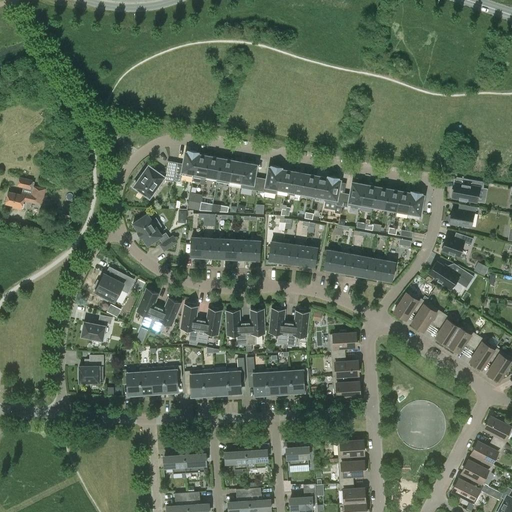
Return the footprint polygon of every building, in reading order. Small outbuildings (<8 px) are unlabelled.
[(177,162),(175,175),(174,180),(180,181),(181,175),(193,177),(197,154),(198,154),(198,152),(188,150),(188,152),(185,151),(183,163),(177,162)] [(206,175),(209,156),(198,154),(197,154),(193,177),(201,178),(200,183),(204,184),(206,175)] [(217,178),(221,158),(209,156),(206,175),(217,177),(217,178)] [(229,180),(233,160),(221,158),(217,178),(217,177),(216,181),(229,183),(229,180)] [(174,180),(175,175),(177,162),(167,160),(165,172),(161,171),(159,173),(148,165),(144,172),(142,172),(143,171),(142,171),(137,178),(138,178),(139,179),(134,186),(139,190),(143,193),(144,193),(149,197),(162,178),(165,179),(165,180),(174,181),(174,180)] [(241,182),(242,174),(245,162),(233,160),(229,180),(241,182)] [(258,190),(261,177),(255,176),(257,164),(245,162),(242,174),(241,182),(240,187),(252,189),(258,190)] [(276,194),(277,188),(281,169),(282,167),(271,165),(271,167),(269,166),(266,178),(261,177),(258,190),(264,191),(276,194)] [(289,191),(293,171),(281,169),(277,188),(289,190),(289,191)] [(301,193),(304,173),(293,171),(289,191),(289,190),(288,194),(294,195),(295,192),(301,193)] [(313,195),(316,175),(304,173),(301,193),(313,195)] [(324,197),(328,177),(316,175),(313,195),(324,197)] [(32,179),(19,176),(17,186),(30,189),(32,179)] [(342,205),(344,192),(338,191),(340,180),(338,179),(338,178),(328,176),(328,177),(324,197),(323,201),(336,203),(334,212),(340,213),(342,205)] [(452,189),(450,195),(452,196),(452,197),(459,198),(459,200),(466,202),(467,199),(476,201),(479,187),(483,188),(484,181),(468,179),(467,184),(454,182),(453,189),(452,189)] [(360,204),(364,184),(352,182),(350,193),(344,192),(342,205),(347,207),(348,205),(360,207),(361,204),(360,204)] [(372,206),(376,186),(364,184),(360,204),(361,204),(372,206)] [(8,191),(5,203),(13,204),(12,206),(21,208),(23,199),(42,204),(46,188),(33,185),(31,194),(21,192),(21,194),(8,191)] [(384,208),(388,188),(376,186),(372,206),(384,208)] [(396,210),(399,190),(388,188),(384,208),(396,210)] [(411,192),(399,190),(396,210),(408,212),(411,192)] [(411,192),(408,212),(420,214),(424,195),(421,194),(421,193),(411,191),(411,192)] [(202,198),(202,194),(191,192),(188,208),(199,210),(201,201),(202,198)] [(188,202),(177,200),(176,207),(187,209),(188,202)] [(213,203),(201,201),(199,210),(211,211),(213,203)] [(213,203),(211,211),(223,211),(224,205),(213,203)] [(449,215),(448,221),(449,221),(449,222),(471,226),(473,212),(475,213),(476,207),(462,204),(461,210),(452,208),(450,215),(449,215)] [(178,209),(178,222),(186,223),(187,210),(178,209)] [(133,223),(133,224),(133,223),(138,231),(137,232),(141,237),(142,236),(147,244),(147,245),(148,244),(159,237),(163,243),(160,244),(164,250),(165,249),(176,242),(177,242),(176,241),(173,237),(173,236),(172,236),(172,237),(169,238),(165,233),(162,235),(157,228),(161,225),(156,218),(152,220),(147,214),(147,213),(134,222),(133,223)] [(368,229),(369,223),(357,221),(356,227),(368,229)] [(369,223),(368,229),(380,231),(381,224),(373,223),(373,224),(369,223)] [(58,228),(51,226),(50,233),(57,235),(58,228)] [(441,246),(442,248),(442,250),(459,256),(463,242),(471,245),(473,238),(461,234),(459,240),(446,236),(444,241),(443,242),(441,246)] [(202,256),(203,237),(191,237),(190,256),(202,256)] [(203,237),(202,256),(213,257),(214,238),(203,237)] [(214,238),(213,257),(224,257),(225,239),(214,238)] [(399,238),(398,244),(410,246),(411,240),(399,238)] [(225,239),(224,257),(236,258),(237,239),(225,239)] [(237,239),(236,258),(247,259),(248,240),(237,239)] [(248,240),(247,259),(259,259),(260,240),(248,240)] [(280,261),(283,243),(271,241),(268,260),(280,261)] [(283,243),(280,261),(291,263),(294,244),(283,243)] [(294,244),(291,263),(303,264),(305,246),(294,244)] [(305,246),(303,264),(314,266),(317,247),(305,246)] [(335,270),(338,252),(327,249),(323,268),(335,270)] [(338,252),(335,270),(346,272),(350,254),(338,252)] [(350,254),(346,272),(357,274),(361,256),(350,254)] [(361,256),(357,274),(369,276),(372,258),(361,256)] [(372,258),(369,276),(380,278),(383,260),(372,258)] [(383,260),(380,278),(392,280),(392,278),(393,279),(394,274),(393,274),(395,262),(383,260)] [(463,269),(459,274),(445,264),(444,266),(436,261),(428,273),(436,277),(435,279),(443,284),(446,280),(453,285),(455,281),(466,288),(474,276),(463,269)] [(473,270),(484,275),(488,267),(478,261),(473,270)] [(93,287),(96,289),(94,291),(101,294),(99,296),(107,300),(108,298),(114,301),(121,289),(127,292),(134,279),(119,272),(115,279),(104,273),(99,281),(97,280),(93,287)] [(144,283),(138,280),(136,286),(141,289),(144,283)] [(150,327),(159,306),(154,304),(158,293),(146,288),(137,310),(145,314),(141,324),(150,327)] [(418,313),(426,301),(422,299),(419,297),(417,300),(406,292),(394,311),(403,317),(410,308),(418,313)] [(159,306),(150,327),(159,331),(163,321),(171,325),(181,303),(169,298),(164,309),(159,306)] [(426,301),(418,313),(411,322),(421,329),(427,319),(435,324),(443,312),(426,301)] [(190,340),(189,344),(197,345),(197,341),(201,319),(195,318),(197,306),(194,306),(195,304),(188,303),(187,305),(184,304),(181,328),(189,329),(188,340),(190,340)] [(286,344),(289,322),(283,321),(284,309),(282,309),(282,307),(275,306),(274,308),(272,308),(269,332),(278,333),(277,343),(286,344)] [(206,320),(201,319),(197,341),(207,343),(208,332),(217,334),(221,310),(218,310),(219,308),(212,307),(211,309),(208,308),(206,320)] [(245,322),(246,344),(246,351),(251,351),(251,344),(256,344),(255,333),(264,333),(263,309),(250,310),(251,321),(245,322)] [(289,322),(286,344),(296,345),(297,335),(306,336),(309,312),(306,312),(306,310),(299,309),(299,311),(296,311),(294,322),(289,322)] [(246,344),(245,322),(239,322),(239,310),(226,311),(227,335),(236,334),(236,345),(246,344)] [(313,320),(320,321),(322,312),(314,311),(313,320)] [(443,312),(435,324),(443,330),(438,338),(447,344),(459,326),(458,326),(448,319),(450,317),(443,312)] [(82,331),(81,335),(94,338),(94,339),(100,340),(100,339),(102,340),(106,322),(110,323),(112,317),(100,314),(98,324),(84,321),(83,325),(82,331)] [(459,326),(447,344),(448,344),(457,350),(462,341),(470,347),(478,335),(472,331),(470,333),(459,326)] [(331,355),(345,354),(344,344),(356,343),(355,332),(346,332),(346,330),(340,330),(340,333),(329,333),(331,355)] [(478,335),(470,347),(478,352),(472,362),(482,368),(488,359),(487,358),(496,346),(478,335)] [(487,358),(488,359),(496,364),(489,374),(499,380),(511,359),(511,357),(496,347),(496,346),(487,358)] [(79,365),(79,381),(103,381),(103,354),(90,355),(90,359),(85,359),(85,365),(79,365)] [(345,354),(331,355),(332,375),(346,374),(347,375),(358,374),(357,363),(346,363),(345,354)] [(227,372),(228,390),(240,390),(240,381),(246,381),(244,357),(237,357),(238,372),(227,372)] [(163,366),(165,391),(177,390),(176,378),(182,378),(181,365),(163,366)] [(165,391),(163,366),(151,367),(153,392),(165,391)] [(153,392),(151,367),(139,368),(139,373),(141,392),(153,392)] [(279,392),(278,372),(277,367),(266,368),(266,373),(267,393),(279,392)] [(290,371),(291,391),(303,390),(303,380),(308,380),(307,367),(301,368),(302,370),(290,371)] [(216,391),(215,373),(214,368),(202,369),(202,374),(203,374),(204,392),(216,391)] [(141,392),(139,373),(128,373),(127,369),(121,369),(122,384),(128,383),(128,393),(141,392)] [(204,392),(203,374),(202,374),(191,375),(191,370),(184,371),(185,381),(191,381),(192,393),(204,392)] [(291,391),(290,371),(278,372),(279,392),(291,391)] [(228,390),(227,372),(215,373),(216,391),(228,390)] [(267,393),(266,373),(254,374),(255,394),(267,393)] [(346,374),(332,375),(334,397),(360,395),(359,383),(347,384),(347,375),(346,374)] [(491,439),(504,446),(511,429),(511,426),(490,415),(485,426),(495,431),(491,439)] [(352,461),(352,452),(363,451),(363,439),(337,441),(338,462),(352,461)] [(491,463),(497,451),(500,453),(504,446),(491,439),(487,448),(476,443),(471,453),(481,458),(491,463)] [(300,444),(300,446),(287,447),(287,450),(288,450),(289,456),(288,456),(288,459),(289,459),(289,465),(309,464),(308,458),(310,458),(310,451),(311,451),(311,443),(300,444)] [(247,468),(246,456),(245,448),(239,448),(239,450),(226,451),(226,454),(227,454),(227,460),(226,460),(226,463),(234,463),(234,469),(247,468)] [(246,456),(247,468),(266,467),(265,460),(266,460),(266,457),(265,457),(265,452),(266,451),(265,448),(252,449),(252,448),(245,448),(246,456)] [(184,456),(184,452),(178,453),(178,454),(164,455),(164,458),(165,458),(166,464),(165,464),(165,467),(172,467),(173,473),(185,472),(184,456)] [(184,452),(184,456),(185,472),(204,471),(204,465),(205,465),(205,461),(204,462),(203,456),(204,456),(204,453),(191,454),(190,452),(184,452)] [(472,477),(481,482),(482,481),(487,470),(491,471),(494,464),(491,463),(481,458),(477,467),(467,461),(461,472),(472,477)] [(339,482),(353,481),(353,472),(364,471),(364,460),(352,461),(338,462),(339,482)] [(472,477),(467,485),(457,480),(452,490),(460,494),(459,497),(464,500),(466,497),(475,502),(485,483),(482,481),(481,482),(472,477)] [(303,490),(316,489),(316,483),(314,483),(313,479),(308,479),(309,483),(303,484),(303,490)] [(344,502),(365,501),(365,500),(364,490),(354,491),(353,481),(339,482),(340,489),(343,489),(344,503),(344,502)] [(511,511),(511,498),(508,496),(511,489),(506,486),(500,497),(505,499),(498,511),(511,511)] [(317,511),(316,489),(303,490),(304,496),(290,497),(291,500),(292,500),(292,506),(291,506),(291,509),(292,509),(292,511),(317,511)] [(261,493),(248,494),(249,511),(262,511),(269,511),(269,510),(270,510),(269,507),(268,507),(268,501),(269,501),(269,498),(261,499),(261,493)] [(249,511),(248,494),(236,495),(236,501),(229,501),(229,504),(230,504),(231,510),(229,510),(229,511),(249,511)] [(200,497),(187,498),(188,511),(208,511),(207,511),(207,506),(208,506),(208,502),(200,503),(200,497)] [(188,511),(187,498),(175,499),(175,505),(168,505),(168,508),(169,508),(169,511),(188,511)] [(363,511),(366,511),(365,501),(344,502),(344,503),(345,511),(363,511)]
